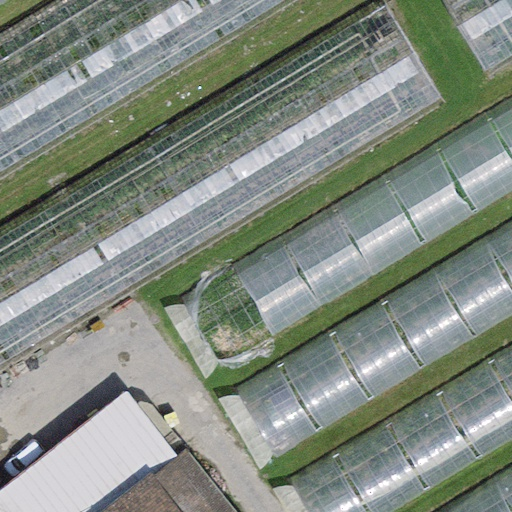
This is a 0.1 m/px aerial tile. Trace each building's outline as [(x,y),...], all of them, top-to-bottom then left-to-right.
[(54,0),(0,33),(0,176),(289,0),(54,0)] [(383,0),(373,0),(0,227),(0,369),(444,99),(383,0)] [(511,0),(441,0),(490,76),(511,62),(511,0)] [(511,194),(511,94),(175,296),(219,372),(511,194)] [(511,311),(511,218),(231,387),(272,455),(511,311)] [(390,511),(511,439),(511,342),(287,477),(307,511),(390,511)] [(0,511),(230,511),(183,452),(175,458),(125,394),(0,491),(0,511)] [(511,511),(511,462),(428,511),(511,511)]
